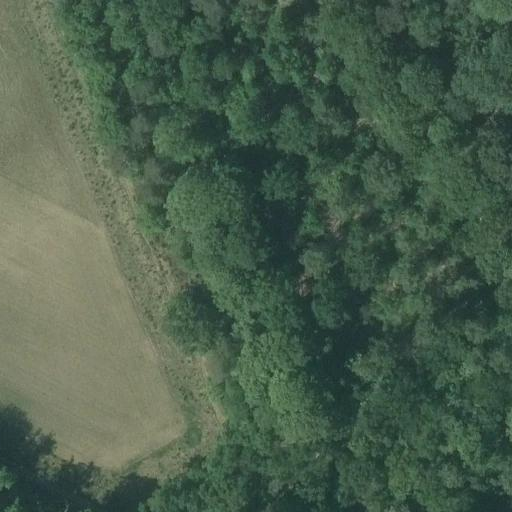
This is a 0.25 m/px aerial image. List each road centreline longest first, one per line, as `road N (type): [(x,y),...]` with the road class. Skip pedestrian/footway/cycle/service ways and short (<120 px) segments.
road 1 (track): [(136,0),(358,511)]
road 2 (unknown): [(0,432),(157,511)]
